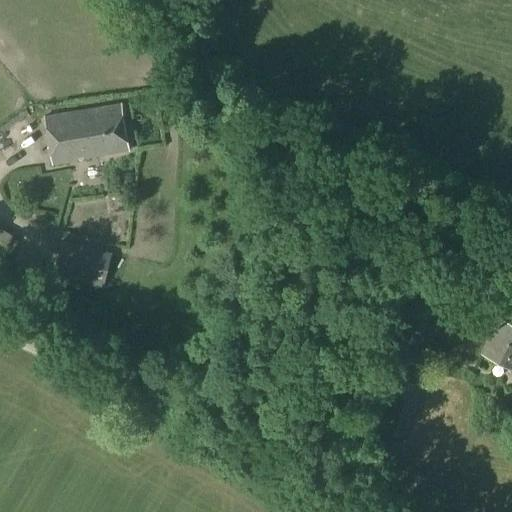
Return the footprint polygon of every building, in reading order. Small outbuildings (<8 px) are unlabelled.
[(53,164),(129,151),(121,103),(45,116),(53,164)] [(102,288),(110,254),(60,242),(52,276),(102,288)] [(511,368),(511,323),(502,319),(484,354),(511,368)] [(405,438),(424,387),(402,379),(383,430),(405,438)] [(511,412),(496,420),(505,438),(511,434),(511,412)]
